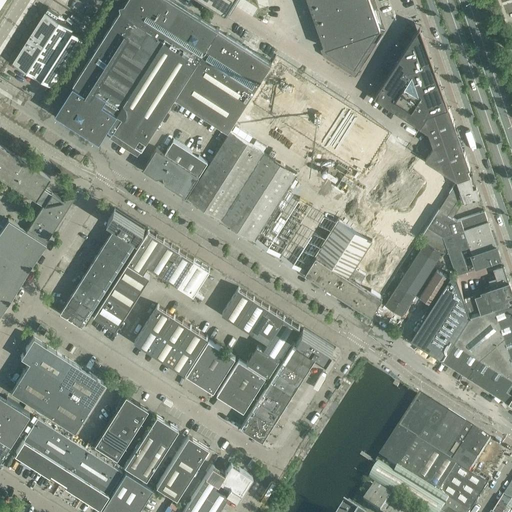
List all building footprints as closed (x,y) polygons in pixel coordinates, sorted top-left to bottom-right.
[(176,96),(219,28),(174,0),(126,0),(125,3),(120,4),(121,9),(56,111),(100,140),(109,127),(109,129),(112,131),(114,130),(143,148),(176,96)] [(351,0),(308,0),(314,13),(351,0)] [(381,28),(371,0),(351,0),(314,13),(325,47),(346,40),(377,29),(381,28)] [(46,10),(13,61),(42,79),(42,78),(53,85),(84,36),(74,29),(74,28),(46,10)] [(449,107),(437,73),(421,25),(388,75),(375,95),(421,125),(429,114),(449,107)] [(229,130),(272,62),(219,28),(176,96),(229,130)] [(362,57),(378,32),(377,29),(346,40),(350,49),(362,57)] [(362,57),(350,49),(346,40),(325,47),(327,52),(354,69),(362,57)] [(297,173),(341,105),(296,76),(285,70),(274,62),(188,196),(222,218),(264,152),(297,173)] [(306,271),(391,137),(341,105),(297,173),(255,239),(306,271)] [(460,138),(455,124),(449,107),(429,114),(421,125),(420,127),(429,132),(434,147),(460,138)] [(383,296),(421,237),(428,226),(457,180),(391,137),(306,271),(305,271),(372,314),(383,296)] [(470,168),(465,151),(460,138),(434,147),(433,148),(429,154),(426,159),(458,180),(470,175),(468,169),(470,168)] [(187,195),(208,161),(174,139),(165,152),(157,147),(144,168),(157,176),(164,175),(165,181),(187,195)] [(26,230),(8,219),(0,231),(0,313),(74,196),(63,199),(44,187),(50,176),(0,144),(0,175),(43,204),(26,230)] [(255,239),(297,173),(264,152),(222,218),(255,239)] [(480,197),(477,187),(474,187),(470,176),(473,175),(470,176),(470,175),(458,180),(464,200),(465,200),(465,202),(467,203),(472,201),(471,200),(475,199),(476,199),(476,198),(480,197)] [(464,200),(458,180),(457,180),(428,226),(443,236),(465,228),(461,218),(457,220),(453,217),(461,204),(457,202),(459,198),(465,202),(465,200),(464,200)] [(145,227),(115,208),(108,218),(117,223),(115,226),(137,240),(145,227)] [(488,220),(488,219),(485,210),(461,218),(465,228),(488,220)] [(501,258),(492,231),(488,220),(465,228),(470,245),(478,266),(501,258)] [(137,240),(115,226),(109,235),(131,249),(137,240)] [(402,314),(443,251),(448,249),(443,236),(428,226),(421,237),(426,240),(386,304),(402,314)] [(468,269),(461,249),(470,245),(465,228),(443,236),(448,249),(457,273),(468,269)] [(210,268),(149,229),(128,261),(144,271),(148,264),(194,294),(210,268)] [(131,249),(109,235),(103,245),(125,258),(131,249)] [(125,258),(103,245),(97,254),(119,268),(125,258)] [(478,266),(470,245),(461,249),(468,269),(478,266)] [(119,268),(97,254),(91,263),(113,277),(119,268)] [(116,328),(150,275),(144,271),(128,261),(94,314),(116,328)] [(113,277),(91,263),(85,273),(107,287),(113,277)] [(509,281),(504,266),(494,269),(500,284),(509,281)] [(432,304),(449,277),(437,269),(420,296),(432,304)] [(107,287),(85,273),(79,282),(101,296),(107,287)] [(420,345),(460,283),(458,277),(452,274),(411,339),(420,345)] [(511,300),(511,288),(509,281),(500,284),(464,296),(465,300),(471,315),(511,300)] [(101,296),(79,282),(73,292),(95,306),(101,296)] [(432,352),(465,300),(464,296),(460,283),(420,345),(432,352)] [(238,321),(254,296),(239,286),(223,312),(238,321)] [(95,306),(73,292),(67,301),(89,315),(95,306)] [(253,331),(269,306),(254,296),(238,321),(253,331)] [(443,359),(471,315),(465,300),(432,352),(443,359)] [(480,357),(505,336),(511,333),(511,300),(471,315),(443,359),(469,375),(480,357)] [(89,315),(67,301),(61,311),(83,325),(89,315)] [(163,333),(175,315),(158,304),(146,322),(163,333)] [(268,341),(285,316),(269,306),(253,331),(268,341)] [(180,343),(192,325),(175,315),(163,333),(180,343)] [(280,358),(300,326),(285,316),(268,341),(264,348),(280,358)] [(152,351),(163,333),(146,322),(135,340),(152,351)] [(43,334),(47,328),(40,324),(37,330),(43,334)] [(197,354),(208,336),(192,325),(180,343),(197,354)] [(334,347),(304,328),(296,341),(318,354),(319,352),(328,357),(334,347)] [(169,362),(180,343),(163,333),(152,351),(169,362)] [(511,333),(505,336),(480,357),(469,375),(510,402),(511,398),(511,333)] [(73,361),(33,336),(20,356),(25,359),(27,355),(35,360),(30,368),(57,385),(73,361)] [(214,391),(236,356),(209,339),(187,373),(214,391)] [(318,354),(296,341),(290,350),(312,364),(318,354)] [(185,372),(197,354),(180,343),(169,362),(185,372)] [(280,358),(264,348),(258,344),(253,352),(274,366),(280,358)] [(312,364),(290,350),(284,359),(306,373),(312,364)] [(274,366),(253,352),(247,361),(269,375),(274,366)] [(57,385),(30,368),(35,360),(27,355),(25,359),(29,361),(11,390),(42,410),(57,385)] [(244,410),(266,375),(239,358),(217,393),(244,410)] [(306,373),(284,359),(278,369),(299,383),(306,373)] [(90,406),(105,382),(73,361),(57,385),(90,406)] [(299,383),(278,369),(272,378),(293,392),(299,383)] [(293,392),(272,378),(266,388),(287,402),(293,392)] [(74,430),(90,406),(57,385),(42,410),(74,430)] [(287,402),(266,388),(260,397),(281,411),(287,402)] [(29,410),(7,396),(0,391),(0,413),(19,425),(29,410)] [(132,433),(148,409),(148,408),(125,394),(110,419),(132,433)] [(426,447),(448,412),(420,394),(418,396),(380,457),(399,468),(405,472),(423,444),(426,447)] [(281,411),(260,397),(254,407),(275,421),(281,411)] [(275,421),(254,407),(248,416),(269,430),(275,421)] [(452,463),(474,428),(448,412),(426,447),(423,444),(405,472),(427,486),(444,458),(452,463)] [(19,425),(0,413),(0,434),(9,441),(19,425)] [(146,479),(178,428),(156,414),(124,465),(146,479)] [(269,430),(248,416),(241,426),(263,440),(269,430)] [(58,461),(72,439),(37,417),(14,453),(32,465),(49,475),(50,474),(54,476),(53,478),(54,477),(61,482),(60,483),(61,483),(62,481),(63,482),(66,476),(63,473),(67,467),(58,461)] [(116,458),(132,433),(110,419),(94,444),(116,458)] [(469,474),(480,455),(491,439),(474,428),(452,463),(469,474)] [(0,455),(9,441),(0,434),(0,455)] [(192,473),(208,447),(188,434),(172,460),(192,473)] [(99,507),(122,471),(72,439),(58,461),(67,467),(63,473),(66,476),(63,482),(66,483),(65,485),(81,496),(99,507)] [(492,463),(502,446),(491,439),(480,455),(492,463)] [(488,486),(510,451),(502,446),(492,463),(480,455),(469,474),(488,486)] [(467,511),(470,511),(488,486),(469,474),(452,463),(444,458),(427,486),(467,511)] [(176,498),(192,473),(172,460),(156,485),(176,498)] [(218,511),(229,494),(236,498),(237,496),(239,497),(252,475),(231,462),(225,471),(212,464),(181,511),(218,511)] [(467,511),(427,486),(405,472),(399,468),(397,471),(381,462),(371,477),(425,511),(467,511)] [(106,511),(136,511),(152,487),(125,470),(101,508),(106,511)] [(414,511),(376,487),(365,504),(378,511),(414,511)] [(511,511),(511,501),(505,496),(494,511),(511,511)]
